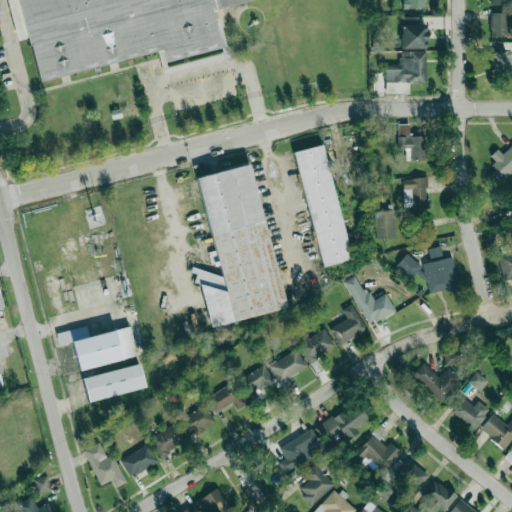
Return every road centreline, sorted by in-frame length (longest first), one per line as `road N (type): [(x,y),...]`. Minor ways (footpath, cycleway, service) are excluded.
road 1 (residential): [(0,198),(343,111),(511,107)]
road 2 (residential): [(140,511),(371,366),(429,336),(511,311)]
road 3 (residential): [(461,0),(465,182),(495,316)]
road 4 (residential): [(0,209),(82,511)]
road 5 (residential): [(371,366),(418,422),(511,498)]
